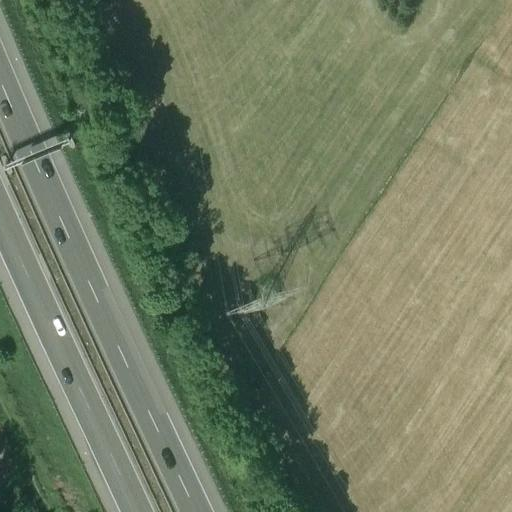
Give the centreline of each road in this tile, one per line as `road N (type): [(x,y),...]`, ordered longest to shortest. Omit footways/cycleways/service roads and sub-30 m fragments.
road 1 (motorway): [(195,511),(0,84)]
road 2 (motorway): [(0,195),(144,511)]
road 3 (track): [(69,511),(0,364)]
